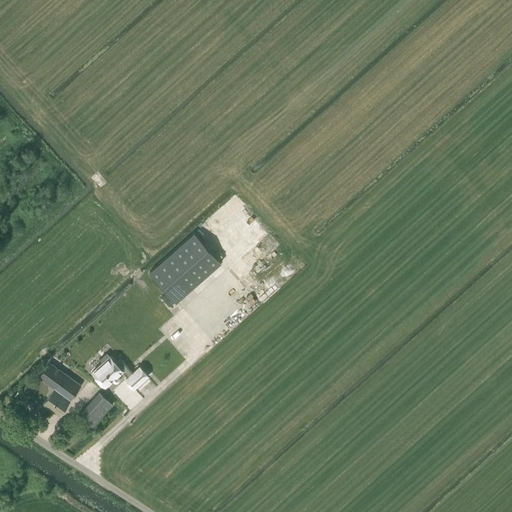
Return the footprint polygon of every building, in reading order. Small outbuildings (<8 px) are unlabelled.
[(220,262),(194,232),(148,272),(175,302),(220,262)] [(246,271),(240,277),(248,285),(254,279),(246,271)] [(149,376),(141,367),(135,373),(118,357),(114,361),(108,354),(100,361),(103,364),(92,374),(106,388),(122,373),(129,378),(126,380),(135,389),(149,376)] [(70,400),(81,385),(49,362),(38,377),(54,388),(42,404),(59,416),(70,400)] [(112,403),(100,393),(80,413),(92,425),(112,403)] [(110,464),(107,469),(119,478),(123,473),(110,464)]
